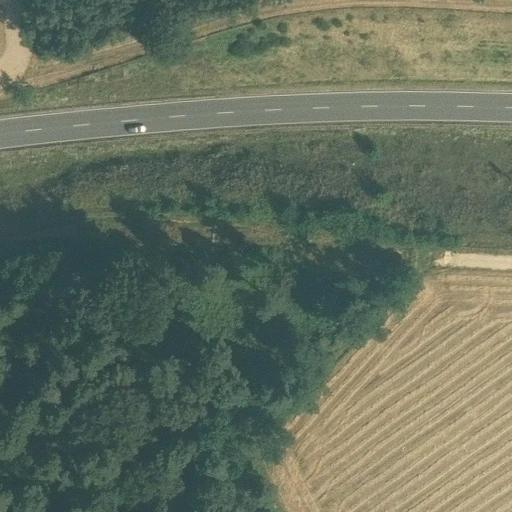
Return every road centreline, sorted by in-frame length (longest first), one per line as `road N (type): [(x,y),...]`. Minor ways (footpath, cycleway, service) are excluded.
road 1 (primary): [(0,133),(302,115),(511,118)]
road 2 (track): [(280,0),(0,84)]
